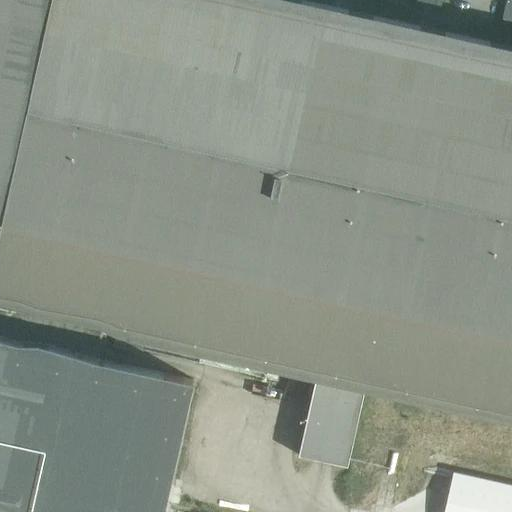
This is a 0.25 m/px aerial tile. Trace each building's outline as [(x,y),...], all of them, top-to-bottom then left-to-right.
[(0,0),(0,303),(32,311),(38,312),(60,317),(88,323),(103,326),(117,330),(113,346),(141,352),(144,339),(145,336),(316,374),(298,455),(347,466),(365,385),(445,403),(449,404),(511,418),(511,47),(300,0),(0,0)] [(416,0),(415,4),(439,9),(441,0),(416,0)] [(511,0),(505,0),(501,18),(511,20),(511,0)] [(0,511),(162,511),(192,379),(102,359),(0,336),(0,511)] [(511,511),(511,485),(453,472),(443,511),(511,511)]
